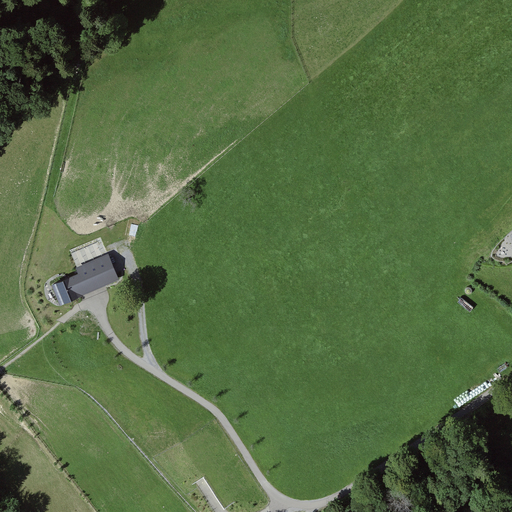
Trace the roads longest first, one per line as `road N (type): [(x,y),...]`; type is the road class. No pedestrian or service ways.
road 1 (track): [(101,304),(132,351),(208,403),(265,483),(282,500),(303,505),(363,482),(511,379)]
road 2 (track): [(51,333),(31,306),(31,251),(72,69),(101,45),(104,0)]
road 3 (residential): [(0,370),(82,305),(101,304)]
